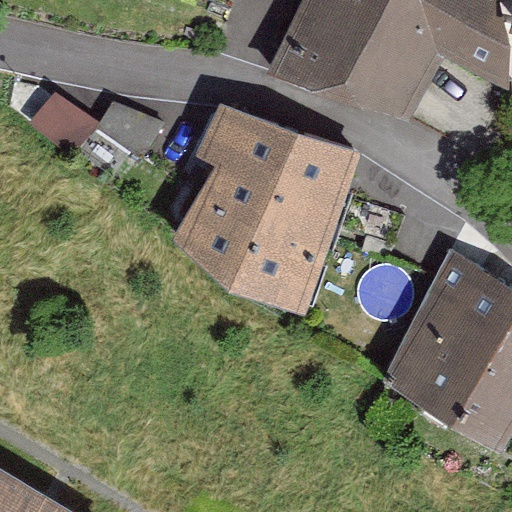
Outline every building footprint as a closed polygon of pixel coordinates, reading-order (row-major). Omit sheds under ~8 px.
[(299,0),(270,64),(406,115),(441,50),(499,88),(498,0),(299,0)] [(79,75),(56,102),(130,163),(172,112),(135,82),(116,106),(79,75)] [(365,172),(224,119),(213,146),(202,175),(230,185),(191,244),(252,297),(320,323),(354,207),(365,172)] [(511,301),(486,286),(459,270),(382,397),(501,468),(511,450),(511,301)] [(56,511),(0,480),(0,511),(56,511)]
